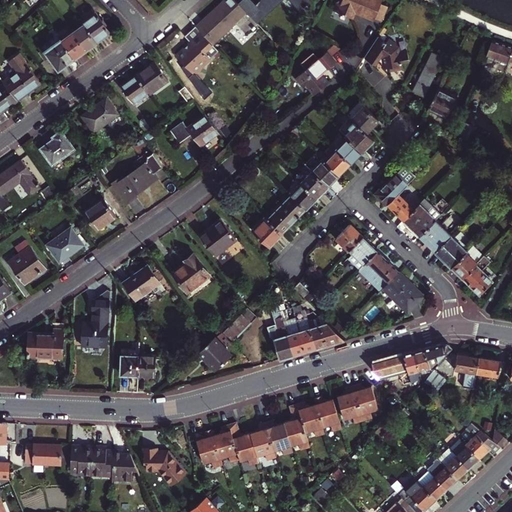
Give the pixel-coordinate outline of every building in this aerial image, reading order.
[(220,13),(201,31),(208,38),(219,50),(242,28),(251,38),(263,27),(257,21),(237,0),(234,0),(230,4),(234,8),(230,12),(229,10),(222,16),(220,13)] [(237,0),(257,21),(281,0),(287,0),(300,13),(311,3),(307,0),(237,0)] [(338,0),(333,11),(351,19),(354,12),(379,24),(386,9),(381,7),(383,0),(338,0)] [(95,10),(82,20),(83,21),(86,25),(97,41),(111,31),(95,10)] [(16,11),(6,20),(14,30),(25,20),(16,11)] [(97,41),(86,25),(83,21),(72,29),(87,49),(97,41)] [(75,57),(87,49),(72,29),(67,22),(55,30),(59,36),(60,37),(75,57)] [(200,79),(225,56),(219,50),(208,38),(201,31),(190,41),(196,47),(182,60),(200,79)] [(407,50),(400,51),(399,46),(395,44),(396,43),(388,37),(385,40),(377,34),(362,56),(373,63),(376,59),(378,57),(382,60),(381,62),(381,63),(382,67),(387,66),(388,66),(388,70),(403,68),(402,61),(408,60),(407,50)] [(60,37),(59,36),(44,48),(59,69),(75,57),(60,37)] [(509,63),(510,61),(511,61),(511,46),(493,40),(487,57),(509,63)] [(335,42),(324,52),(328,57),(341,45),(335,42)] [(443,55),(434,50),(414,90),(425,96),(440,65),(439,64),(443,55)] [(3,80),(5,83),(17,99),(41,82),(19,52),(9,59),(17,70),(3,80)] [(312,96),(327,83),(320,74),(333,62),(328,57),(324,52),(316,59),(310,53),(298,64),(303,70),(292,80),(300,89),(303,86),(312,96)] [(156,62),(137,75),(149,91),(151,93),(169,79),(156,62)] [(149,91),(137,75),(122,86),(135,102),(149,91)] [(0,111),(17,99),(5,83),(0,86),(0,111)] [(189,103),(195,98),(186,86),(180,91),(189,103)] [(440,87),(429,108),(448,117),(457,96),(440,87)] [(120,114),(107,97),(83,115),(95,132),(120,114)] [(367,132),(380,119),(361,100),(350,111),(354,116),(353,117),(355,120),(367,132)] [(221,134),(208,115),(189,128),(186,123),(174,132),(182,144),(194,135),(203,147),(221,134)] [(145,119),(139,123),(147,133),(152,129),(145,119)] [(340,128),(348,136),(362,150),(374,138),(367,132),(355,120),(349,126),(346,122),(340,128)] [(478,127),(461,120),(455,134),(472,142),(478,127)] [(54,139),(41,148),(54,165),(75,149),(61,130),(52,137),(54,139)] [(351,162),(362,150),(348,136),(337,148),(339,150),(351,162)] [(322,156),(328,161),(335,154),(329,148),(322,156)] [(335,154),(328,161),(340,173),(351,162),(339,150),(335,154)] [(137,195),(136,193),(158,178),(154,173),(164,166),(155,154),(145,161),(147,165),(126,180),(125,178),(115,185),(128,202),(137,195)] [(310,168),(312,170),(328,185),(340,173),(328,161),(322,156),(310,168)] [(22,159),(0,174),(0,204),(4,210),(12,204),(4,194),(21,181),(31,194),(41,187),(31,174),(32,173),(22,159)] [(317,197),(328,185),(312,170),(301,181),(303,183),(317,197)] [(402,190),(408,183),(398,173),(378,193),(389,204),(402,190)] [(303,183),(291,195),(305,209),(317,197),(303,183)] [(59,195),(51,184),(42,191),(50,202),(59,195)] [(418,206),(402,190),(389,204),(404,219),(418,206)] [(283,232),(305,209),(291,195),(268,218),(283,232)] [(418,206),(404,219),(420,235),(437,218),(442,212),(426,197),(418,206)] [(104,198),(84,213),(97,230),(117,215),(104,198)] [(269,246),(283,232),(268,218),(267,216),(253,230),(269,246)] [(222,217),(215,222),(216,224),(203,235),(218,253),(239,236),(222,217)] [(453,233),(437,218),(420,235),(436,251),(451,235),(453,233)] [(336,238),(349,250),(363,236),(350,224),(336,238)] [(73,227),(48,244),(60,261),(85,244),(73,227)] [(467,251),(451,235),(436,251),(452,266),(467,251)] [(359,269),(377,250),(376,249),(363,236),(349,250),(353,253),(348,258),(359,269)] [(26,240),(14,248),(19,255),(10,262),(24,282),(46,267),(26,240)] [(473,245),(467,251),(452,266),(463,277),(467,273),(484,256),(473,245)] [(399,271),(377,250),(359,269),(358,270),(380,291),(382,289),(384,287),(399,271)] [(174,272),(189,291),(211,273),(195,252),(185,259),(187,262),(174,272)] [(467,273),(463,277),(480,293),(492,281),(484,272),(493,264),(484,256),(467,273)] [(142,269),(125,280),(137,298),(160,281),(149,265),(142,270),(142,269)] [(399,271),(384,287),(397,299),(397,298),(410,310),(424,295),(416,288),(415,289),(406,280),(407,279),(399,271)] [(0,272),(0,299),(12,291),(0,272)] [(300,281),(294,287),(304,297),(310,291),(300,281)] [(94,321),(84,321),(83,344),(108,345),(109,310),(111,310),(112,290),(109,288),(95,298),(93,298),(93,309),(94,310),(94,321)] [(280,311),(279,307),(271,310),(275,323),(267,326),(270,336),(274,339),(280,359),(294,355),(281,312),(280,311)] [(222,332),(232,342),(255,319),(245,309),(222,332)] [(306,351),(297,325),(295,317),(288,319),(285,309),(280,311),(281,312),(294,355),(306,351)] [(306,351),(316,348),(306,315),(305,312),(305,310),(301,311),(305,323),(297,325),(306,351)] [(317,315),(318,316),(321,324),(328,322),(319,313),(317,315)] [(306,315),(316,348),(327,345),(321,324),(318,316),(314,318),(313,315),(311,316),(310,314),(306,315)] [(328,322),(321,324),(327,345),(331,343),(345,339),(328,322)] [(28,333),(26,351),(65,355),(67,332),(53,331),(53,336),(28,333)] [(199,351),(218,370),(232,356),(213,338),(211,340),(199,351)] [(425,348),(430,366),(430,369),(452,347),(449,344),(444,343),(425,348)] [(425,348),(415,350),(420,369),(430,366),(425,348)] [(121,374),(139,375),(139,354),(139,353),(140,349),(122,349),(122,353),(121,374)] [(409,352),(404,353),(407,362),(409,368),(412,380),(414,386),(416,384),(413,372),(415,372),(418,382),(422,377),(420,369),(415,350),(409,352)] [(139,354),(139,375),(156,375),(157,354),(139,353),(139,354)] [(404,353),(373,362),(374,367),(375,368),(372,368),(379,376),(398,371),(409,368),(407,362),(404,353)] [(477,372),(480,356),(457,353),(455,368),(466,370),(463,385),(475,387),(477,372)] [(480,356),(477,372),(499,376),(502,360),(480,356)] [(430,366),(420,369),(422,377),(430,369),(430,366)] [(409,368),(398,371),(399,375),(402,374),(404,382),(412,380),(409,368)] [(431,371),(423,379),(435,389),(444,379),(433,369),(431,371)] [(361,381),(353,384),(346,386),(347,389),(347,392),(348,393),(345,394),(345,392),(340,394),(348,417),(357,414),(359,421),(370,417),(368,411),(377,408),(370,385),(365,386),(365,388),(363,388),(362,384),(361,381)] [(343,427),(333,397),(326,400),(326,401),(324,402),(322,398),(321,394),(313,397),(315,402),(323,426),(332,424),(334,430),(343,427)] [(323,426),(315,402),(308,405),(309,406),(306,407),(305,403),(304,399),(296,402),(306,431),(314,428),(317,435),(325,432),(323,426)] [(306,431),(296,402),(289,404),(292,415),(293,419),(291,420),(291,419),(284,421),(292,445),(300,442),(302,449),(311,446),(306,431)] [(273,418),(265,420),(274,450),(285,447),(287,453),(294,451),(292,445),(284,421),(277,423),(277,424),(275,425),(274,421),(273,418)] [(274,450),(265,420),(257,423),(258,426),(259,429),(257,430),(256,429),(249,431),(257,455),(268,452),(270,458),(277,456),(274,450)] [(0,421),(0,477),(11,478),(11,462),(0,461),(0,442),(12,443),(12,440),(8,439),(8,422),(0,421)] [(235,421),(228,423),(240,459),(240,460),(248,458),(250,464),(259,462),(257,455),(249,431),(242,433),(243,434),(240,435),(239,431),(235,421)] [(219,429),(220,432),(214,434),(221,458),(228,455),(230,462),(240,459),(228,423),(220,426),(221,429),(219,429)] [(204,429),(205,432),(203,433),(204,436),(196,438),(204,461),(212,459),(214,465),(223,463),(221,458),(214,434),(212,427),(204,429)] [(491,435),(500,444),(507,438),(497,429),(491,435)] [(468,445),(481,458),(492,447),(496,452),(501,447),(495,442),(486,434),(482,437),(479,434),(468,445)] [(461,437),(450,448),(469,469),(481,458),(468,445),(461,437)] [(62,444),(27,443),(27,462),(61,463),(62,444)] [(93,476),(93,465),(94,444),(73,443),(72,464),(72,472),(79,473),(78,475),(93,476)] [(93,465),(93,476),(113,477),(115,448),(108,448),(108,445),(94,444),(93,465)] [(160,469),(172,484),(186,472),(167,450),(158,450),(158,447),(144,447),(145,462),(147,462),(147,470),(160,469)] [(469,469),(450,448),(449,447),(439,457),(439,458),(459,478),(469,469)] [(123,449),(115,448),(113,477),(113,479),(133,480),(133,474),(140,474),(136,465),(130,451),(123,451),(123,449)] [(428,469),(430,470),(448,489),(459,478),(439,458),(428,469)] [(418,480),(436,499),(448,489),(430,470),(418,480)] [(11,478),(0,477),(0,486),(12,481),(11,478)] [(398,493),(405,500),(416,511),(421,511),(423,511),(436,499),(418,480),(415,477),(398,493)] [(328,494),(323,489),(316,495),(321,501),(328,494)] [(220,511),(207,496),(189,511),(190,511),(220,511)] [(416,511),(405,500),(401,504),(397,500),(385,511),(386,511),(416,511)]
